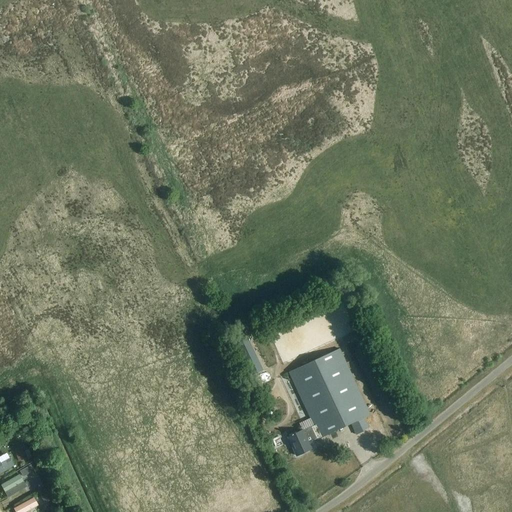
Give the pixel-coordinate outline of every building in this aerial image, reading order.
[(233,340),(250,377),(261,371),(243,335),(233,340)] [(319,438),(320,439),(351,424),(356,435),(364,431),(363,430),(368,428),(364,418),(370,415),(339,349),(289,372),(310,418),(299,423),(302,431),(288,437),(297,456),(311,450),(308,443),(319,438)] [(294,421),(284,425),(287,434),(298,429),(294,421)] [(29,454),(26,446),(20,449),(18,450),(21,457),(23,456),(29,454)] [(7,460),(0,463),(0,471),(10,466),(7,460)] [(17,474),(0,482),(0,489),(1,492),(21,483),(17,474)] [(35,478),(27,482),(30,489),(38,485),(35,478)] [(46,494),(41,496),(44,503),(49,500),(46,494)] [(32,511),(36,510),(32,502),(16,509),(17,511),(32,511)]
